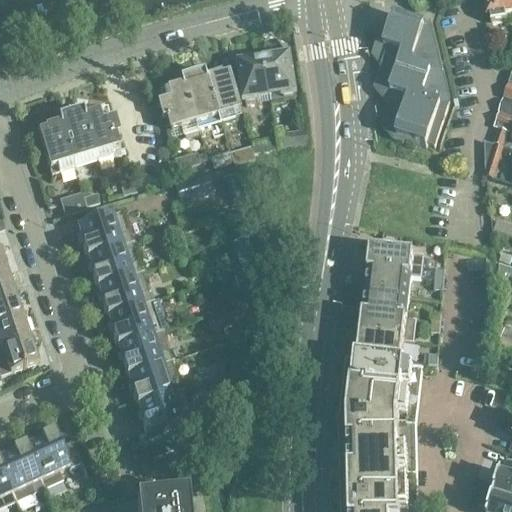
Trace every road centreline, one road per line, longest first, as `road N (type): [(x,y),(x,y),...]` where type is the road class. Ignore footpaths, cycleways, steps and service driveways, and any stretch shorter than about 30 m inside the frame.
road 1 (secondary): [(304,511),(316,330),(341,152),(322,0)]
road 2 (residential): [(0,94),(168,33),(293,0)]
road 3 (residential): [(79,380),(0,132)]
road 4 (residential): [(468,0),(488,101),(457,241)]
road 5 (residential): [(455,511),(467,450),(451,381),(459,276)]
